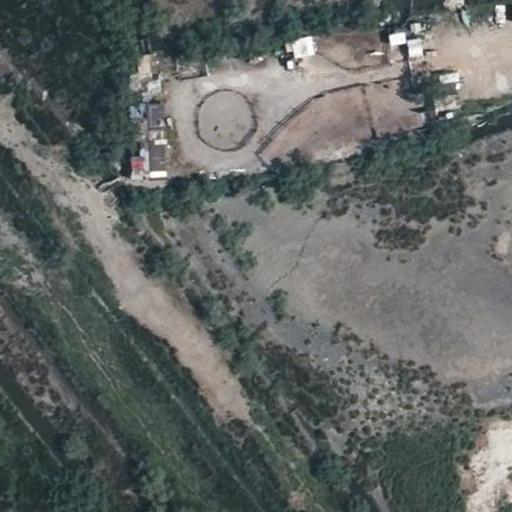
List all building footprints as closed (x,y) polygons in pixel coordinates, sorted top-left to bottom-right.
[(390,47),(407,44),(404,27),(387,30),(390,47)] [(315,36),(293,39),(295,57),(317,54),(315,36)] [(152,52),(135,56),(141,87),(159,84),(152,52)] [(380,140),(417,131),(403,78),(367,88),(380,140)] [(151,122),(152,176),(167,176),(165,103),(131,103),(131,123),(151,122)] [(132,178),(151,177),(149,148),(130,150),(132,178)]
